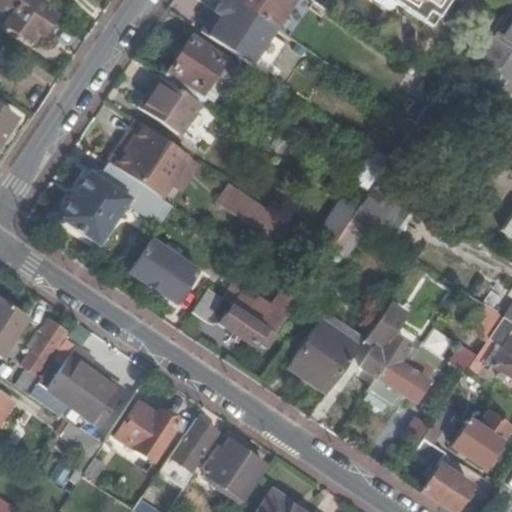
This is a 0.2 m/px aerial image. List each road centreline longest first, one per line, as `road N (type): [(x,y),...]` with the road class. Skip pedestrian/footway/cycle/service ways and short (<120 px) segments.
road 1 (residential): [(0,242),(393,511)]
road 2 (residential): [(142,0),(0,213)]
